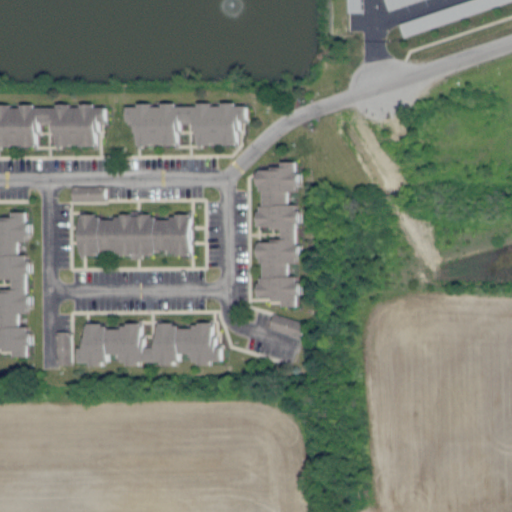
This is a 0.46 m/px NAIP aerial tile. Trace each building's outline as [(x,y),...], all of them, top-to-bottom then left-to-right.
[(362,12),(361,0),(348,0),(348,13),(362,12)] [(461,0),(400,21),(404,34),(505,0),(461,0)] [(127,107),(139,107),(138,103),(236,101),(236,103),(249,103),(250,124),(240,124),(241,145),(195,147),(195,123),(179,123),(179,145),(136,146),(136,122),(127,122),(127,107)] [(0,107),(93,103),(97,107),(106,107),(107,120),(98,121),(99,146),(55,148),(54,120),(37,121),(39,147),(0,147),(0,107)] [(294,161),(296,306),(257,306),(257,239),(284,239),(283,227),(259,227),(258,172),(258,167),(281,166),(281,161),(294,161)] [(105,201),(105,186),(72,187),(72,202),(105,201)] [(27,211),(10,211),(10,218),(0,218),(0,277),(9,278),(9,292),(0,292),(0,350),(11,350),(11,355),(27,355),(27,211)] [(80,216),(192,214),(193,258),(81,259),(80,216)] [(271,320),(269,329),(301,337),(305,323),(287,318),(285,324),(271,320)] [(89,326),(138,327),(137,351),(155,352),(156,322),(212,324),(225,362),(87,357),(89,326)] [(57,366),(72,365),(71,332),(55,332),(57,366)]
